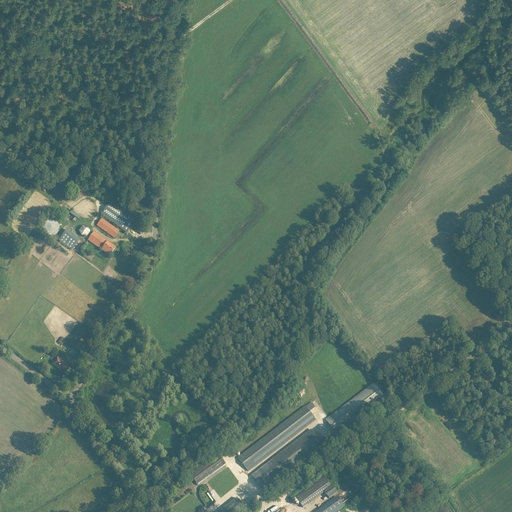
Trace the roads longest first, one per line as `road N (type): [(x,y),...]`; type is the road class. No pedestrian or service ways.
road 1 (unclassified): [(69,403),(149,261),(158,126),(180,0)]
road 2 (track): [(262,511),(511,324)]
road 3 (unclassified): [(154,511),(69,403)]
